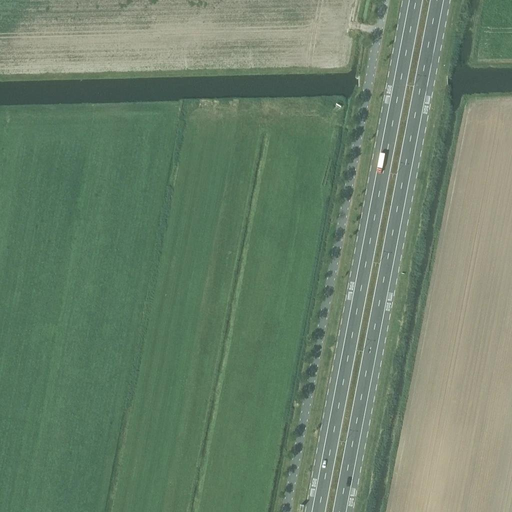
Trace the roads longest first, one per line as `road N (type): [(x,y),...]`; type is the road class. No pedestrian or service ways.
road 1 (primary): [(342,511),(440,0)]
road 2 (primary): [(412,0),(315,511)]
road 3 (unclassified): [(384,0),(287,511)]
